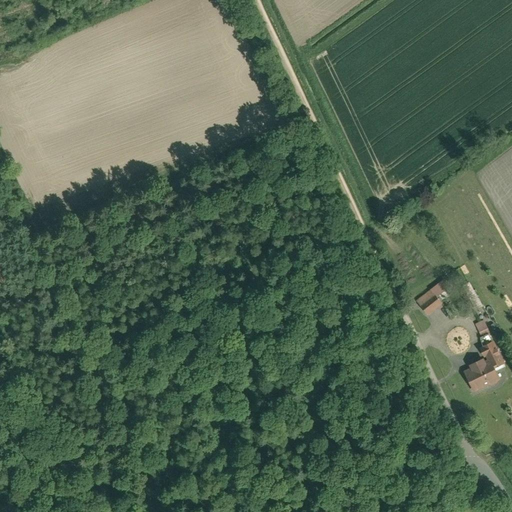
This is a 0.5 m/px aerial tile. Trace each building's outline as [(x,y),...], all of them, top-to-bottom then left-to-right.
[(443,282),(414,304),(424,317),(442,304),(436,297),(448,289),(443,282)] [(473,311),(483,306),(470,282),(460,287),(473,311)] [(480,337),(489,333),(483,320),(474,324),(480,337)] [(462,375),(471,396),(499,384),(493,372),(503,368),(492,345),(479,351),(481,354),(478,355),(481,363),(466,369),(468,373),(462,375)] [(435,436),(430,443),(432,453),(440,457),(445,451),(440,448),(440,445),(442,440),(435,436)]
